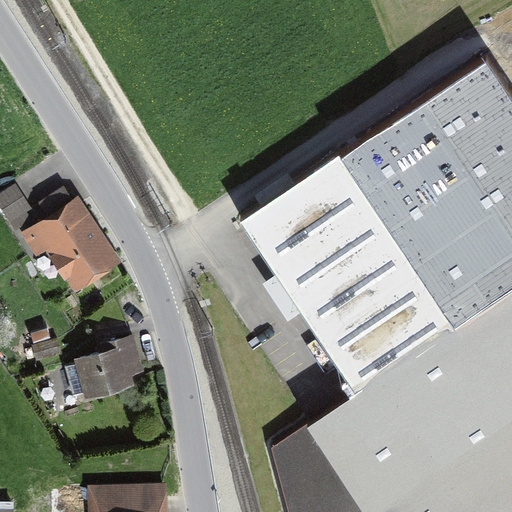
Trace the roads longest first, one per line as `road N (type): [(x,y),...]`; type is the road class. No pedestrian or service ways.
road 1 (tertiary): [(206,511),(183,374),(153,270),(0,21)]
road 2 (track): [(56,0),(197,237)]
